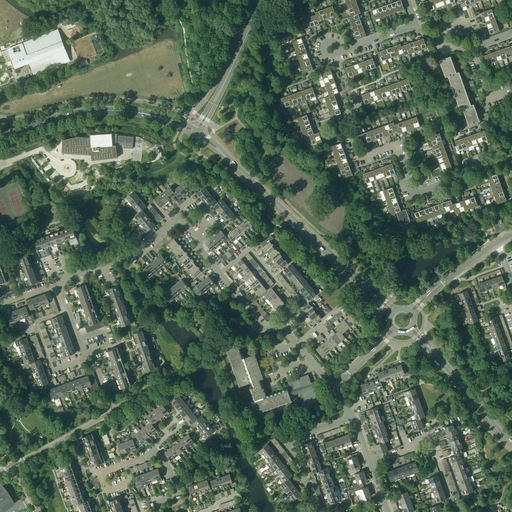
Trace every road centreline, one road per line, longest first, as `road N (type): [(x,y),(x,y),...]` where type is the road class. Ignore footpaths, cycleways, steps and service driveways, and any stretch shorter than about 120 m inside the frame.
road 1 (residential): [(335,381),(282,328),(256,324),(178,218),(127,257),(58,283),(84,353)]
road 2 (residential): [(508,155),(471,163),(410,196),(397,152),(359,160),(346,118),(353,103),(335,56)]
road 3 (secondary): [(368,289),(227,159)]
road 4 (secondary): [(0,137),(93,110),(155,116)]
road 5 (residential): [(315,511),(287,443),(351,416)]
